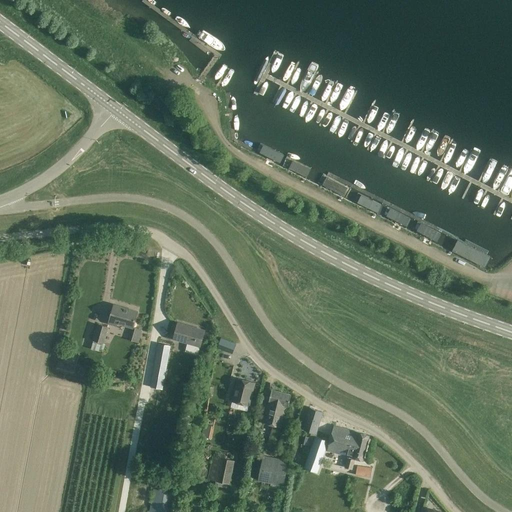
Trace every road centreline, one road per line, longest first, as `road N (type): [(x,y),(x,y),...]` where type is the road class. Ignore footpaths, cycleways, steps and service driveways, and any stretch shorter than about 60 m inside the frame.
road 1 (unclassified): [(454,511),(376,433),(268,371),(215,293),(156,234),(0,239)]
road 2 (secondary): [(511,331),(355,271),(225,193),(116,110)]
road 3 (tertiary): [(0,201),(68,161),(116,110)]
road 4 (secondary): [(116,110),(0,22)]
